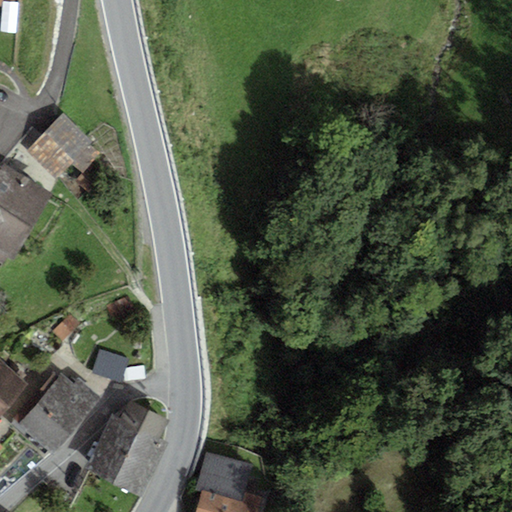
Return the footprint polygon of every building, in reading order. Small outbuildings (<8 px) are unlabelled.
[(16,34),(18,3),(2,2),(0,33),(16,34)] [(63,114),(28,151),(55,179),(74,163),(84,174),(100,158),(87,147),(92,144),(63,114)] [(0,174),(0,208),(31,229),(54,194),(8,163),(0,174)] [(10,262),(31,229),(0,208),(0,264),(2,266),(6,259),(10,262)] [(100,349),(92,374),(121,383),(129,359),(100,349)] [(0,417),(28,384),(0,360),(0,417)] [(46,394),(59,378),(54,373),(40,389),(46,394)] [(36,405),(70,435),(97,404),(102,399),(79,379),(74,384),(63,374),(59,378),(46,394),(36,405)] [(119,420),(160,439),(169,420),(129,401),(119,420)] [(36,405),(19,424),(53,454),(70,435),(36,405)] [(168,443),(160,439),(119,420),(112,416),(97,444),(92,473),(139,497),(154,474),(168,443)] [(244,494),(252,466),(206,453),(195,491),(201,493),(202,491),(242,502),(244,494)] [(242,502),(202,491),(201,493),(195,511),(262,511),(266,500),(244,494),(242,502)]
